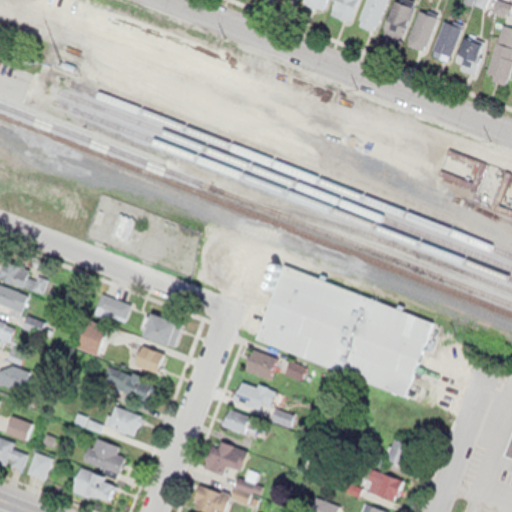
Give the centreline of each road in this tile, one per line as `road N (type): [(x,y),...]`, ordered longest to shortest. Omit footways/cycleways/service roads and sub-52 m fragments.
road 1 (residential): [(511,132),(166,0)]
road 2 (residential): [(227,310),(0,224)]
road 3 (residential): [(150,511),(227,310)]
road 4 (residential): [(430,511),(481,374)]
